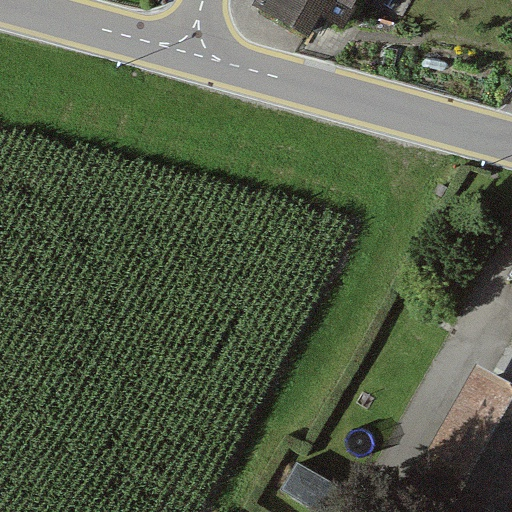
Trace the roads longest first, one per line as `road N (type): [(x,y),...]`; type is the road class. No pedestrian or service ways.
road 1 (residential): [(511,143),(233,67),(193,45)]
road 2 (residential): [(193,45),(0,2)]
